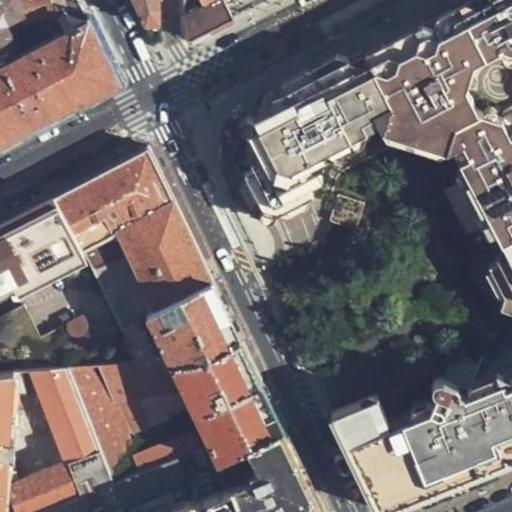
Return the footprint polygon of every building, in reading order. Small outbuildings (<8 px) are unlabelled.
[(0,0),(0,53),(16,46),(16,43),(31,34),(23,20),(36,13),(44,27),(61,18),(68,29),(89,17),(82,2),(80,0),(0,0)] [(133,0),(155,47),(160,44),(159,0),(133,0)] [(185,0),(187,36),(189,38),(190,40),(234,18),(228,5),(235,0),(185,0)] [(511,0),(477,0),(476,6),(459,14),(448,19),(438,15),(349,59),(329,56),(257,93),(247,121),(241,138),(233,163),(239,174),(235,184),(246,204),(260,209),(280,217),(293,221),(315,210),(320,197),(315,187),(328,180),(324,171),(332,167),(335,153),(378,133),(386,128),(459,146),(504,237),(500,246),(497,248),(499,253),(490,257),(486,271),(500,300),(509,305),(511,303),(511,0)] [(0,140),(43,119),(118,80),(89,17),(68,29),(0,64),(0,140)] [(230,134),(241,138),(247,121),(237,117),(230,134)] [(335,153),(332,167),(375,145),(378,133),(335,153)] [(115,162),(54,195),(83,251),(92,267),(121,324),(214,278),(149,145),(115,162)] [(0,222),(0,374),(32,374),(69,373),(148,371),(121,324),(92,267),(64,283),(91,335),(112,335),(112,343),(74,343),(73,335),(0,336),(0,289),(14,283),(16,285),(83,251),(54,195),(13,215),(0,222)] [(280,217),(260,209),(258,220),(275,226),(280,217)] [(178,368),(243,338),(224,300),(214,278),(121,324),(148,371),(151,379),(178,368)] [(244,449),(288,430),(243,338),(178,368),(185,384),(84,408),(115,479),(197,446),(192,433),(136,456),(129,435),(197,407),(211,441),(220,461),(236,453),(244,449)] [(375,392),(332,412),(379,509),(511,456),(511,339),(411,378),(413,384),(408,386),(404,385),(377,396),(375,392)] [(185,384),(178,368),(151,379),(148,371),(69,373),(84,408),(185,384)] [(69,373),(32,374),(52,423),(66,460),(10,483),(8,483),(3,511),(32,511),(50,505),(115,479),(84,408),(69,373)] [(32,374),(0,374),(0,511),(3,511),(8,483),(10,459),(15,460),(15,446),(22,446),(22,435),(52,423),(32,374)] [(232,489),(241,511),(325,511),(297,453),(288,430),(244,449),(251,466),(244,469),(236,453),(220,461),(232,489)] [(241,511),(232,489),(174,511),(98,511),(220,461),(211,441),(197,446),(115,479),(50,505),(52,511),(241,511)]
